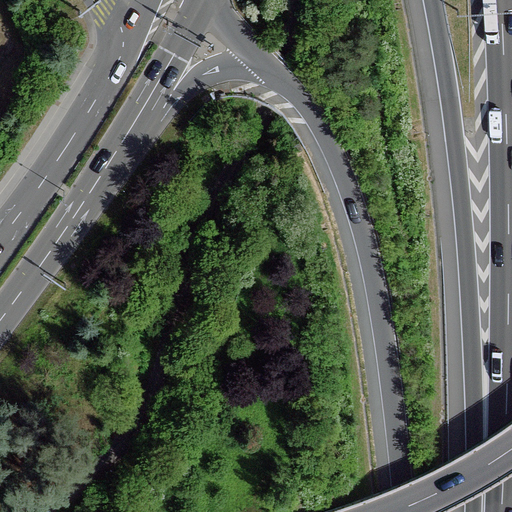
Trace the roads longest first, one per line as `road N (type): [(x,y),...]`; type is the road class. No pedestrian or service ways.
road 1 (motorway): [(431,0),(459,184),(489,511)]
road 2 (motorway): [(500,0),(506,127),(494,511)]
road 3 (motorway): [(262,61),(310,110),(349,193),(379,309),(403,511)]
road 4 (primary): [(0,320),(135,121)]
road 5 (primary): [(128,40),(0,240)]
road 6 (motorway): [(135,121),(202,74),(262,61)]
road 7 (primary): [(135,121),(205,0)]
road 8 (motorway): [(393,511),(511,449)]
